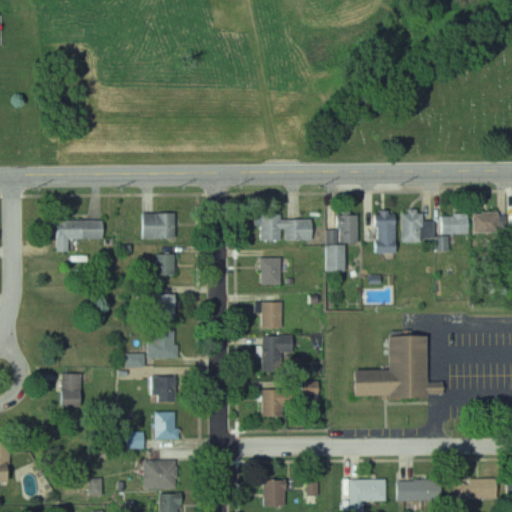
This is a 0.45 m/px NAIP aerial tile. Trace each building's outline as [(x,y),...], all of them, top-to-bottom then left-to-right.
[(378,252),(400,252),(400,211),(378,211),(378,252)] [(439,240),(438,221),(427,221),(427,211),(405,211),(406,241),(439,240)] [(503,233),(503,212),(444,214),(445,234),(503,233)] [(145,239),(178,239),(178,213),(145,213),(145,239)] [(362,214),(339,214),(339,230),(329,230),(330,243),(329,243),(329,271),(349,271),(349,242),(362,242),(362,214)] [(263,240),(316,240),(316,217),(263,217),(263,240)] [(107,219),(58,220),(58,251),(71,251),(71,239),(107,238),(107,219)] [(178,275),(178,254),(157,254),(157,275),(178,275)] [(264,284),(284,284),(284,257),(264,257),(264,284)] [(159,320),(178,320),(178,294),(159,294),(159,320)] [(285,328),(285,301),(258,301),(258,313),(264,313),(264,327),(285,328)] [(151,339),(151,357),(179,357),(179,329),(157,329),(157,339),(151,339)] [(296,370),(296,335),(265,335),(265,370),(296,370)] [(393,335),(393,370),(359,370),(360,396),(447,396),(447,382),(432,382),(432,335),(393,335)] [(85,373),(64,373),(64,407),(85,407),(85,373)] [(179,376),(158,376),(158,400),(179,400),(179,376)] [(264,416),(287,416),(287,404),(295,404),(295,389),(264,389),(264,416)] [(179,438),(179,410),(158,410),(158,438),(179,438)] [(0,481),(14,481),(14,441),(0,440),(0,481)] [(179,459),(146,459),(146,487),(179,487),(179,459)] [(511,500),(511,477),(455,478),(456,501),(511,500)] [(390,478),(352,478),(352,511),(367,511),(367,500),(390,500),(390,478)] [(442,499),(442,478),(400,478),(400,499),(442,499)] [(266,479),(266,505),(289,505),(289,479),(266,479)] [(161,493),(161,511),(184,511),(184,493),(161,493)]
